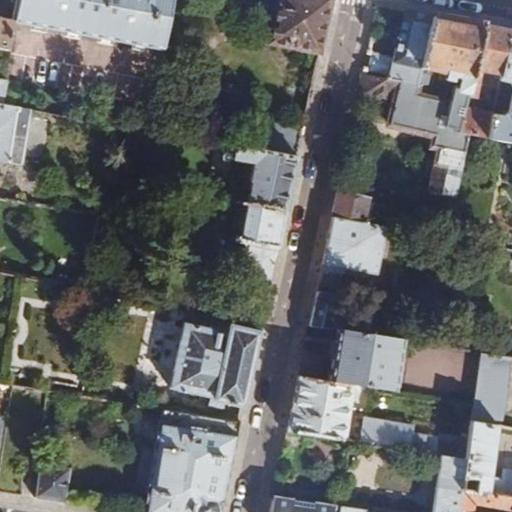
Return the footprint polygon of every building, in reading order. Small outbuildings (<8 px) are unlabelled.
[(0,0),(0,49),(1,49),(12,51),(16,24),(0,21),(0,0)] [(10,80),(153,106),(172,0),(159,0),(151,48),(136,45),(143,0),(19,0),(16,24),(12,51),(14,52),(10,80)] [(159,0),(143,0),(136,45),(151,48),(159,0)] [(331,0),(266,0),(266,5),(279,8),(272,41),(320,51),(331,0)] [(379,6),(372,37),(385,40),(392,8),(379,6)] [(417,86),(435,16),(406,11),(389,80),(417,86)] [(470,88),(485,26),(435,16),(417,86),(415,96),(427,99),(435,70),(462,76),(459,89),(470,91),(470,88)] [(511,38),(511,30),(485,26),(470,88),(479,90),(482,76),(502,80),(511,38)] [(495,114),(489,138),(511,141),(511,38),(502,80),(501,85),(510,87),(511,89),(511,102),(510,111),(503,115),(495,114)] [(432,189),(455,194),(470,135),(460,134),(466,107),(470,91),(459,89),(453,88),(449,104),(427,99),(415,96),(417,86),(389,80),(364,75),(360,97),(396,105),(392,123),(438,133),(435,144),(442,145),(432,189)] [(0,104),(6,106),(9,82),(0,80),(0,104)] [(0,133),(0,159),(23,163),(32,110),(6,106),(0,104),(0,128),(1,129),(0,133)] [(460,134),(470,135),(489,138),(495,114),(495,113),(466,107),(460,134)] [(250,147),(298,155),(304,129),(276,123),(275,129),(255,125),(250,147)] [(255,163),(246,203),(286,210),(298,155),(250,147),(237,145),(234,159),(255,163)] [(338,195),(333,216),(363,222),(368,201),(338,195)] [(286,210),(246,203),(239,239),(250,241),(243,274),(271,280),(286,210)] [(98,213),(92,245),(114,249),(119,217),(98,213)] [(377,274),(387,226),(386,226),(363,222),(333,216),(324,264),(377,274)] [(75,285),(63,283),(62,291),(74,293),(75,285)] [(241,313),(263,317),(267,297),(245,293),(241,313)] [(318,293),(311,324),(333,328),(334,324),(341,325),(345,304),(338,303),(339,297),(318,293)] [(218,403),(244,408),(260,332),(209,323),(208,332),(183,328),(180,347),(178,347),(173,375),(175,375),(171,393),(211,400),(210,410),(217,411),(218,403)] [(352,387),(391,392),(400,340),(338,329),(328,383),(352,387)] [(511,359),(511,358),(484,353),(477,404),(474,420),(501,425),(503,425),(511,359)] [(300,377),(288,431),(343,440),(352,387),(328,383),(300,377)] [(0,384),(0,492),(37,499),(41,466),(49,392),(0,384)] [(240,423),(164,410),(146,511),(220,511),(221,510),(218,500),(223,501),(240,423)] [(501,425),(474,420),(471,442),(468,462),(464,489),(511,496),(511,471),(506,470),(504,479),(492,477),(501,425)] [(367,422),(363,444),(410,452),(414,430),(367,422)] [(442,457),(468,462),(471,442),(440,436),(437,457),(442,457)] [(340,511),(460,511),(464,489),(468,462),(442,457),(432,511),(365,511),(341,508),(340,511)] [(41,466),(37,499),(69,503),(72,471),(41,466)] [(511,511),(511,496),(464,489),(460,511),(511,511)] [(333,511),(334,507),(274,497),(270,511),(333,511)]
